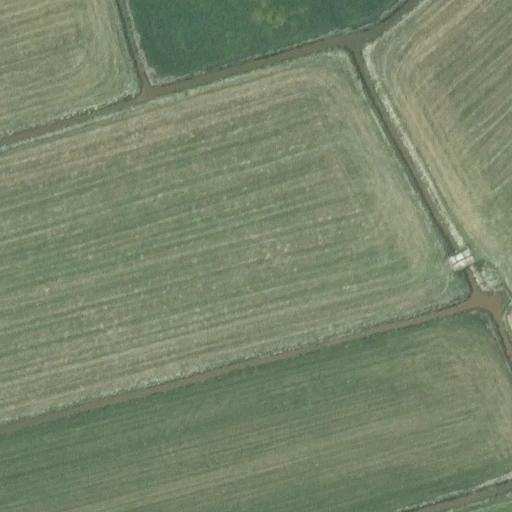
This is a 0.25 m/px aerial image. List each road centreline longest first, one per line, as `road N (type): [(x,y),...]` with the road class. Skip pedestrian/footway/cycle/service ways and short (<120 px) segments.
road 1 (track): [(0,395),(354,301)]
road 2 (track): [(482,254),(354,301)]
